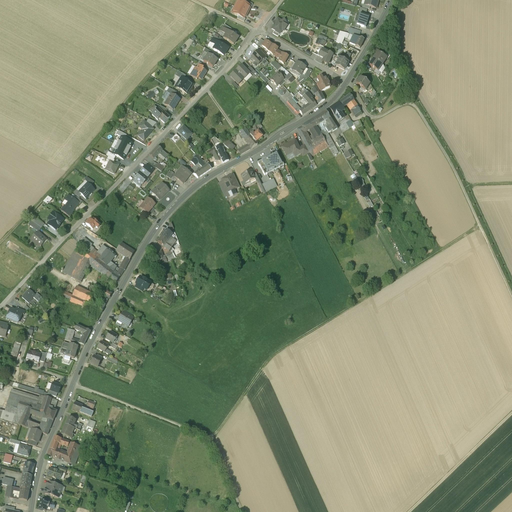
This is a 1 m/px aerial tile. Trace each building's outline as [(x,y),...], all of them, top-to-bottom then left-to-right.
[(365,0),(364,5),(370,7),(375,8),(377,0),(365,0)] [(244,4),(240,2),(235,7),(247,13),(250,7),(244,4)] [(247,13),(235,7),(234,14),(238,16),(244,19),(247,13)] [(366,15),(368,9),(362,7),(360,7),(358,13),(360,14),(366,16),(366,15)] [(366,16),(360,14),(357,25),(366,28),(370,16),(366,15),(366,16)] [(281,22),(277,19),(276,22),(272,24),(273,25),(271,29),(279,34),(281,30),(283,31),(286,27),(284,26),(286,23),(285,23),(284,20),(281,22)] [(233,31),(224,25),(223,28),(232,34),(233,31)] [(358,38),(361,32),(348,27),(346,34),(348,35),(358,38)] [(232,34),(223,28),(220,32),(226,36),(224,39),(233,46),(238,38),(232,34)] [(346,34),(340,32),(336,42),(342,45),(344,38),(346,34)] [(358,38),(348,35),(347,39),(349,40),(351,41),(354,42),(353,45),(355,46),(358,38)] [(225,44),(214,37),(212,39),(223,46),(225,44)] [(364,40),(358,38),(355,46),(359,49),(364,40)] [(223,46),(212,39),(210,43),(216,47),(213,51),(223,57),(228,49),(223,46)] [(271,46),(265,42),(262,47),(268,52),(271,46)] [(271,46),(268,52),(272,56),(276,51),(277,49),(271,46)] [(217,57),(205,49),(204,52),(205,53),(208,55),(208,54),(215,59),(217,57)] [(332,55),(322,50),(319,56),(323,59),(322,62),(327,65),(332,55)] [(276,51),(272,56),(280,60),(284,55),(276,51)] [(264,59),(258,52),(251,57),(251,58),(255,62),(258,65),(264,59)] [(383,56),(378,52),(375,56),(373,59),(382,65),(386,59),(386,58),(383,56)] [(215,59),(208,54),(208,55),(203,62),(212,68),(217,60),(215,59)] [(280,60),(278,61),(283,65),(288,57),(284,55),(280,60)] [(348,63),(339,59),(338,61),(337,63),(336,66),(344,70),(348,63)] [(382,65),(373,59),(371,61),(371,62),(369,66),(375,70),(377,71),(382,65)] [(281,68),(274,60),(270,64),(277,71),(281,68)] [(290,69),(294,62),(290,60),(286,66),(290,69)] [(305,68),(297,63),(292,71),(300,76),(301,75),(305,68)] [(203,69),(199,66),(197,69),(195,68),(192,72),(194,74),(192,77),(197,80),(198,79),(201,81),(203,77),(202,76),(205,72),(202,70),(203,69)] [(249,75),(242,67),(236,72),(244,80),(249,75)] [(308,70),(305,68),(301,75),(307,79),(309,77),(312,71),(309,70),(308,70)] [(244,80),(236,72),(230,77),(238,85),(244,80)] [(283,80),(277,74),(270,81),(276,87),(278,85),(283,80)] [(273,86),(264,77),(261,79),(270,89),(273,86)] [(324,79),(322,80),(321,77),(317,80),(319,84),(316,85),(320,92),(329,88),(328,84),(327,81),(325,82),(324,79)] [(193,85),(184,79),(181,78),(180,79),(177,85),(179,86),(178,89),(187,95),(193,85)] [(369,84),(360,78),(358,80),(359,80),(356,84),(361,88),(364,90),(365,90),(369,84)] [(316,85),(311,90),(315,95),(320,92),(316,85)] [(176,93),(169,88),(166,92),(171,95),(174,97),(176,93)] [(285,97),(289,94),(285,88),(279,92),(281,96),(284,94),(285,97)] [(146,97),(149,100),(158,93),(156,90),(146,97)] [(320,92),(315,95),(317,98),(315,99),(318,105),(324,100),(320,92)] [(308,93),(307,93),(302,98),(308,105),(299,111),(299,112),(302,116),(312,109),(316,106),(311,100),(312,99),(311,98),(308,93)] [(174,97),(171,95),(164,105),(173,110),(179,100),(174,97)] [(350,95),(339,103),(343,108),(346,106),(353,101),(350,95)] [(300,108),(291,99),(289,100),(287,103),(297,114),(299,112),(299,111),(300,108)] [(353,101),(346,106),(350,111),(357,107),(358,106),(353,101)] [(339,103),(330,109),(338,121),(344,118),(340,112),(344,110),(343,108),(339,103)] [(357,107),(350,111),(353,116),(360,111),(357,107)] [(163,114),(158,109),(152,115),(157,120),(159,119),(158,119),(163,114)] [(325,112),(321,114),(326,121),(330,118),(325,112)] [(163,114),(158,119),(159,119),(164,124),(170,118),(164,113),(163,114)] [(321,114),(314,119),(318,125),(320,124),(321,123),(324,129),(325,128),(329,126),(326,121),(321,114)] [(330,118),(326,121),(329,126),(325,128),(327,131),(328,133),(332,131),(333,132),(337,129),(330,118)] [(157,124),(149,120),(146,123),(152,129),(157,124)] [(312,120),(307,123),(312,129),(316,126),(312,120)] [(146,123),(144,122),(141,125),(144,129),(138,136),(143,141),(153,130),(152,129),(146,123)] [(307,123),(301,127),(305,133),(306,132),(312,129),(307,123)] [(183,127),(178,132),(186,140),(191,134),(183,127)] [(248,132),(244,127),(238,131),(244,140),(250,135),(248,132)] [(311,142),(306,132),(305,133),(301,127),(296,130),(305,145),(309,153),(314,148),(311,142)] [(255,133),(251,129),(248,132),(250,135),(255,142),(262,136),(258,131),(255,133)] [(327,133),(322,137),(325,142),(328,147),(329,149),(334,146),(327,133)] [(250,135),(244,140),(248,145),(251,148),(257,144),(255,142),(250,135)] [(322,137),(322,136),(311,142),(314,148),(325,142),(322,137)] [(118,142),(116,146),(128,152),(130,148),(130,147),(132,143),(125,139),(121,137),(119,142),(118,142)] [(221,143),(215,137),(211,140),(215,148),(222,144),(221,143)] [(234,148),(226,140),(221,143),(222,144),(225,146),(229,150),(230,151),(232,150),(234,148)] [(295,142),(289,145),(289,144),(281,148),(286,156),(293,152),(295,157),(301,153),(302,153),(299,148),(295,142)] [(328,147),(325,142),(314,148),(316,154),(328,147)] [(225,153),(222,148),(225,146),(222,144),(215,148),(220,159),(222,164),(228,161),(225,153)] [(248,145),(237,151),(240,155),(251,148),(248,145)] [(299,148),(302,153),(301,153),(303,156),(309,153),(305,145),(299,148)] [(115,150),(112,155),(116,157),(124,160),(126,156),(128,152),(116,146),(114,149),(115,150)] [(162,151),(157,147),(149,156),(154,160),(159,154),(162,151)] [(168,156),(162,151),(159,154),(165,159),(168,156)] [(106,156),(114,160),(116,157),(112,155),(108,152),(106,156)] [(277,153),(257,163),(259,166),(264,176),(267,175),(267,174),(270,172),(270,173),(273,171),(276,169),(276,170),(280,168),(280,167),(283,165),(283,166),(284,166),(277,153)] [(358,159),(355,153),(348,157),(351,163),(358,159)] [(201,160),(196,155),(185,168),(189,171),(198,163),(201,160)] [(209,164),(206,159),(203,162),(207,165),(211,169),(222,164),(220,159),(216,161),(209,164)] [(203,162),(201,160),(198,163),(203,168),(207,165),(203,162)] [(113,163),(109,161),(105,170),(114,175),(118,166),(113,163)] [(165,168),(158,163),(157,165),(154,168),(155,169),(161,173),(165,168)] [(146,168),(152,173),(155,169),(154,168),(149,165),(149,164),(146,168)] [(203,168),(193,174),(198,178),(211,169),(207,165),(203,168)] [(191,173),(182,166),(174,177),(183,184),(191,173)] [(147,179),(152,173),(146,168),(145,167),(140,173),(147,179)] [(251,170),(241,175),(244,181),(245,185),(250,183),(249,181),(255,179),(253,175),(251,170)] [(142,185),(147,179),(140,173),(135,179),(142,185)] [(231,175),(221,180),(225,189),(227,193),(237,188),(231,175)] [(352,178),(356,186),(361,184),(362,187),(365,186),(362,179),(358,181),(356,176),(352,178)] [(94,183),(87,178),(84,180),(87,183),(90,186),(94,183)] [(139,188),(142,185),(135,179),(133,183),(139,188)] [(258,179),(256,180),(263,194),(265,192),(261,185),(258,179)] [(272,180),(261,185),(265,192),(276,187),(272,180)] [(87,183),(78,192),(86,200),(94,191),(90,186),(87,183)] [(162,183),(152,193),(159,200),(169,190),(162,183)] [(43,202),(47,205),(52,200),(48,196),(43,202)] [(68,196),(65,201),(62,205),(64,206),(61,211),(69,217),(78,204),(78,203),(75,201),(68,196)] [(155,204),(147,198),(140,208),(147,214),(155,204)] [(63,220),(53,213),(49,218),(52,220),(48,226),(55,231),(63,220)] [(44,225),(37,219),(34,223),(41,228),(44,225)] [(100,226),(93,220),(91,222),(89,220),(85,224),(92,230),(95,227),(97,229),(100,226)] [(41,228),(31,221),(28,225),(37,232),(38,233),(41,228)] [(166,230),(161,236),(168,241),(169,238),(172,234),(166,230)] [(38,233),(37,232),(30,240),(39,248),(46,240),(38,233)] [(168,241),(161,236),(158,242),(163,246),(163,247),(169,252),(171,248),(165,244),(168,241)] [(168,241),(165,244),(171,248),(173,245),(176,247),(177,244),(175,243),(176,242),(173,239),(172,240),(171,239),(169,238),(168,241)] [(97,253),(90,247),(92,246),(84,239),(79,244),(84,248),(90,253),(94,257),(97,253)] [(134,251),(121,243),(116,251),(126,257),(123,262),(127,265),(134,251)] [(104,245),(97,253),(102,257),(108,249),(104,245)] [(178,247),(171,251),(173,254),(174,256),(181,251),(178,247)] [(102,257),(99,260),(106,265),(106,266),(109,262),(114,256),(113,255),(114,254),(108,249),(102,257)] [(164,258),(161,250),(158,254),(161,264),(166,262),(165,258),(164,258)] [(75,253),(63,274),(75,280),(84,263),(82,260),(80,258),(78,257),(79,255),(75,253)] [(106,265),(99,260),(94,257),(90,253),(83,259),(82,260),(84,263),(75,280),(80,283),(80,282),(90,264),(101,273),(101,272),(106,265)] [(173,254),(165,258),(166,262),(175,257),(174,256),(173,254)] [(116,267),(110,262),(109,262),(106,266),(114,272),(116,268),(116,267)] [(119,270),(116,268),(114,272),(109,278),(116,283),(124,270),(127,265),(123,262),(122,262),(121,265),(119,270)] [(106,266),(106,265),(101,272),(109,278),(114,272),(106,266)] [(146,280),(144,279),(143,279),(140,277),(139,279),(138,279),(136,281),(137,282),(136,284),(137,285),(144,289),(146,290),(151,283),(146,281),(146,280)] [(111,294),(94,285),(93,287),(91,286),(90,290),(91,290),(89,293),(93,295),(94,292),(99,294),(97,299),(99,300),(101,301),(101,300),(106,302),(108,298),(109,299),(111,294)] [(89,293),(76,287),(72,295),(62,291),(60,296),(82,306),(83,305),(90,308),(92,303),(90,302),(93,295),(89,293)] [(35,296),(29,290),(22,298),(28,304),(33,298),(38,303),(42,299),(37,294),(35,296)] [(95,305),(93,310),(97,311),(101,313),(106,302),(101,300),(101,301),(99,306),(95,305)] [(16,311),(11,309),(11,310),(10,310),(10,311),(10,312),(7,319),(16,323),(17,319),(19,320),(21,315),(24,316),(24,315),(16,312),(16,311)] [(133,318),(123,312),(119,320),(118,320),(122,322),(122,323),(122,324),(127,327),(133,318)] [(90,332),(77,325),(75,330),(82,333),(81,336),(82,337),(81,340),(85,342),(90,332)] [(75,331),(68,329),(65,340),(71,342),(72,339),(75,331)] [(117,336),(110,332),(105,340),(112,344),(113,344),(117,336)] [(108,346),(101,342),(97,349),(104,353),(106,350),(108,346)] [(77,347),(69,344),(68,350),(76,353),(77,347)] [(19,349),(13,347),(11,355),(17,357),(19,349)] [(76,353),(68,350),(66,356),(74,359),(76,353)] [(40,355),(29,351),(26,360),(38,363),(38,361),(40,355)] [(41,353),(40,355),(38,361),(44,363),(47,355),(41,353)] [(97,356),(96,357),(94,356),(90,364),(103,370),(103,369),(98,367),(102,358),(97,356)] [(61,386),(52,383),(50,390),(49,390),(47,394),(56,397),(57,394),(58,394),(61,386)] [(37,399),(12,391),(10,397),(36,405),(37,399)] [(44,397),(41,407),(37,406),(35,410),(36,410),(34,415),(45,418),(49,406),(51,399),(47,398),(44,397)] [(57,401),(51,399),(49,406),(53,408),(55,409),(57,401)] [(33,407),(19,403),(12,401),(10,408),(13,409),(12,411),(29,416),(33,407)] [(95,404),(89,401),(87,406),(90,408),(90,409),(93,410),(95,404)] [(82,406),(75,403),(72,410),(79,413),(90,417),(92,414),(81,410),(82,406)] [(53,408),(49,406),(45,418),(47,419),(47,422),(52,423),(56,412),(52,410),(53,408)] [(15,415),(0,410),(0,419),(18,425),(21,418),(15,415)] [(76,421),(68,417),(65,425),(72,428),(74,425),(76,421)] [(18,425),(25,428),(28,420),(21,418),(18,425)] [(95,423),(89,421),(87,427),(93,429),(95,423)] [(40,427),(38,432),(41,433),(47,435),(51,424),(46,423),(42,422),(40,427)] [(40,427),(30,423),(28,428),(32,429),(38,432),(40,427)] [(72,428),(65,425),(62,431),(64,432),(63,435),(71,439),(73,435),(72,435),(74,429),(72,428)] [(38,432),(32,429),(28,440),(37,443),(41,433),(38,432)] [(69,442),(54,437),(52,442),(58,444),(67,447),(67,446),(69,442)] [(58,444),(52,442),(49,449),(55,451),(56,449),(58,444)] [(77,445),(72,443),(70,447),(70,448),(67,454),(65,461),(70,463),(77,445)] [(20,445),(19,445),(17,454),(28,457),(31,448),(20,445)] [(81,446),(77,445),(70,463),(69,465),(72,467),(81,446)] [(55,451),(49,449),(47,455),(46,459),(51,461),(52,456),(65,461),(67,454),(56,449),(55,451)] [(13,456),(6,454),(3,462),(11,464),(13,456)] [(34,465),(26,463),(23,474),(32,476),(34,465)] [(54,470),(52,470),(49,469),(49,471),(48,473),(47,475),(47,476),(52,478),(53,478),(54,478),(55,478),(60,480),(60,479),(62,473),(57,471),(56,471),(55,470),(55,471),(54,470)] [(14,480),(4,478),(3,480),(1,479),(0,481),(0,483),(2,484),(10,487),(12,487),(14,480)] [(31,480),(27,479),(22,478),(20,489),(29,491),(31,480)] [(61,487),(48,483),(47,488),(60,492),(61,490),(61,488),(61,487)] [(29,491),(21,490),(21,489),(14,488),(13,491),(20,492),(19,499),(27,501),(29,491)] [(60,492),(47,488),(45,494),(57,498),(58,496),(59,495),(60,492)] [(47,502),(40,501),(38,510),(46,511),(46,507),(54,508),(55,508),(56,507),(54,507),(55,504),(47,502)]
